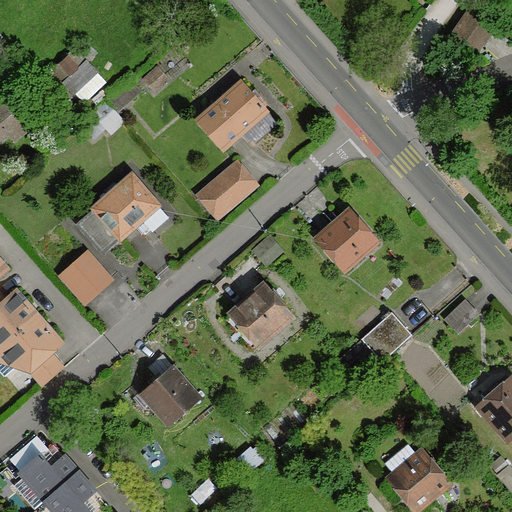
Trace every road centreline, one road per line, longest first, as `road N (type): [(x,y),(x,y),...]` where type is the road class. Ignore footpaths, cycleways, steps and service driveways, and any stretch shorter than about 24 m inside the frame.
road 1 (residential): [(372,122),(0,446)]
road 2 (tertiary): [(372,122),(511,281)]
road 3 (tertiary): [(261,0),(372,122)]
